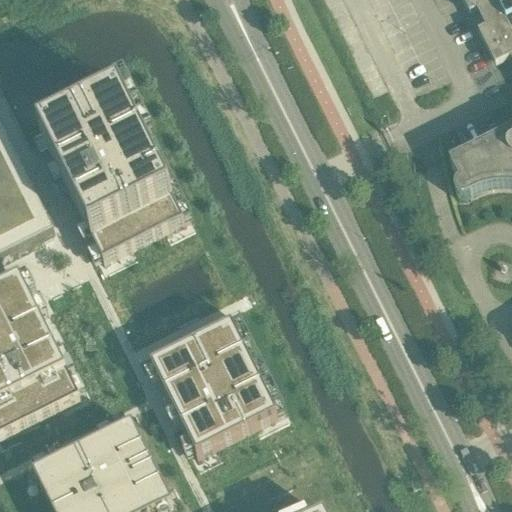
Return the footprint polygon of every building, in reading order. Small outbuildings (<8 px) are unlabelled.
[(511,0),(458,0),(491,64),(508,56),(511,54),(511,0)] [(123,104),(42,144),(73,206),(91,242),(94,249),(104,269),(185,229),(172,202),(123,104)] [(0,268),(57,240),(46,220),(32,191),(0,127),(0,268)] [(511,137),(451,169),(461,188),(457,191),(456,194),(456,196),(456,200),(457,202),(460,204),(462,205),(465,205),(467,205),(473,202),(480,199),(489,197),(497,195),(503,195),(509,195),(511,195),(511,137)] [(22,286),(0,296),(0,444),(0,445),(81,405),(68,378),(55,353),(52,347),(22,286)] [(233,332),(152,372),(154,376),(157,381),(160,388),(161,389),(175,417),(175,418),(181,430),(181,431),(190,448),(196,460),(198,464),(218,454),(236,445),(257,435),(279,423),(277,420),(233,332)] [(37,479),(34,480),(44,500),(50,511),(173,511),(174,511),(172,509),(166,495),(134,431),(129,433),(124,436),(116,440),(114,441),(101,447),(85,455),(65,465),(53,471),(52,472),(51,472),(50,473),(37,479)] [(414,495),(421,491),(418,484),(410,487),(414,495)]
